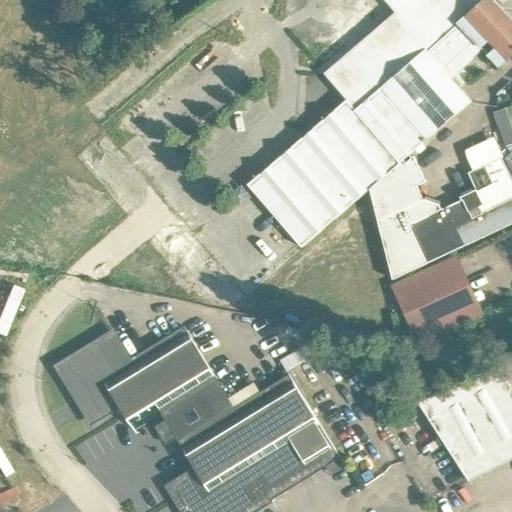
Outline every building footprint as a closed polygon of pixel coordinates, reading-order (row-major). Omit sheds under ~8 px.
[(242,194),(257,213),(261,217),(270,210),(302,247),(472,101),(461,88),(472,80),(465,69),(484,51),(500,68),(511,56),(511,23),(486,0),(384,0),(395,13),(369,35),(361,25),(351,33),(360,43),(324,74),(347,100),(248,185),(250,187),(242,194)] [(511,123),(499,128),(504,144),(511,141),(511,123)] [(412,157),(411,156),(371,191),(377,213),(393,278),(427,262),(428,263),(511,223),(511,179),(511,177),(502,158),(469,173),(477,190),(461,197),(462,200),(442,210),(439,204),(423,199),(417,185),(425,181),(413,156),(412,157)] [(457,255),(391,286),(420,346),(485,315),(457,255)] [(15,284),(0,319),(0,331),(8,334),(26,288),(15,284)] [(113,332),(75,356),(58,366),(92,422),(119,406),(136,432),(163,416),(166,420),(155,427),(166,444),(177,438),(196,469),(169,486),(184,511),(252,511),(313,474),(340,457),(289,374),(260,392),(254,382),(229,397),(185,326),(130,359),(113,332)] [(269,371),(283,363),(287,370),(314,356),(304,336),(262,358),(269,371)] [(511,389),(499,366),(465,382),(419,403),(470,481),(511,458),(511,389)]
